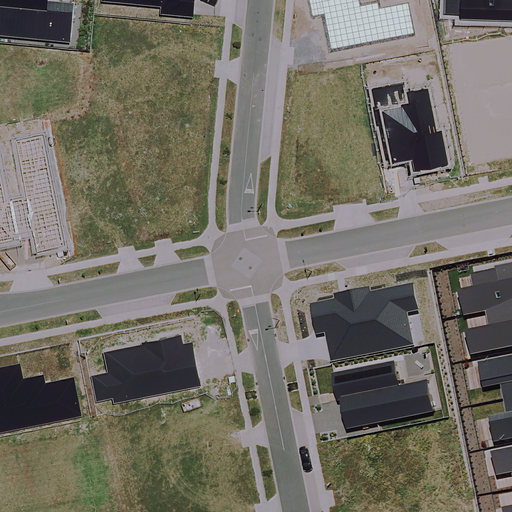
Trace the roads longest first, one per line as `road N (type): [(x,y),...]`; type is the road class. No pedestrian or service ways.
road 1 (residential): [(246,264),(511,213)]
road 2 (residential): [(246,264),(241,193),(260,0)]
road 3 (residential): [(298,511),(246,264)]
road 4 (residential): [(0,313),(246,264)]
